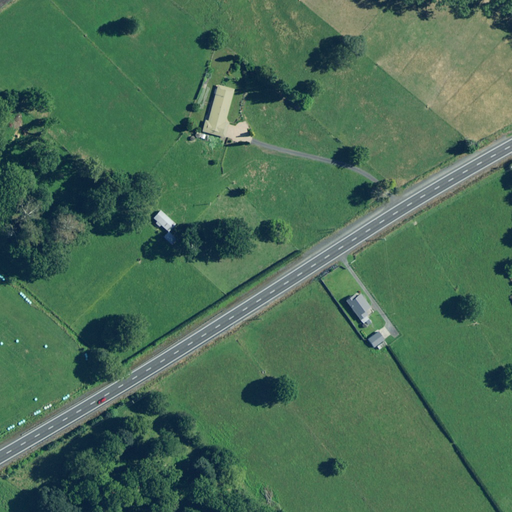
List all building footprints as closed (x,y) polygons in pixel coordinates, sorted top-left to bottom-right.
[(234,89),(218,85),(208,120),(206,119),(202,131),(225,137),(228,125),(225,124),(234,89)] [(175,224),(160,210),(154,218),(158,222),(156,223),(159,226),(161,225),(168,232),(175,224)] [(177,239),(169,232),(164,237),(172,245),(177,239)] [(370,307),(360,294),(347,303),(365,327),(374,321),(366,310),(370,307)] [(387,344),(379,332),(368,339),(374,347),(376,346),(379,350),(387,344)]
